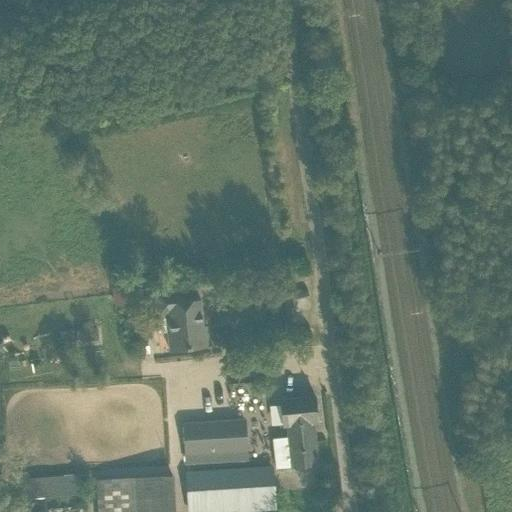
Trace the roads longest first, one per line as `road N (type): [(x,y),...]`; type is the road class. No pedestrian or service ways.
road 1 (unclassified): [(272,0),(350,511)]
road 2 (track): [(277,47),(0,125)]
